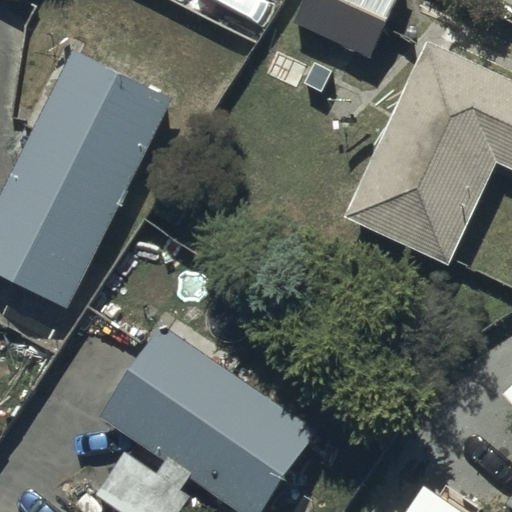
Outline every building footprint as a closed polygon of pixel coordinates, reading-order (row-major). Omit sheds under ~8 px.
[(298,0),(291,15),(368,53),(393,0),(298,0)] [(348,206),(447,254),(498,150),(511,156),(511,71),(432,33),(348,206)] [(74,40),(0,188),(0,261),(67,295),(170,88),(74,40)] [(98,486),(136,511),(173,511),(191,486),(183,480),(191,468),(255,510),(317,417),(163,314),(100,407),(165,451),(157,463),(127,442),(98,486)] [(463,511),(422,483),(401,511),(463,511)]
